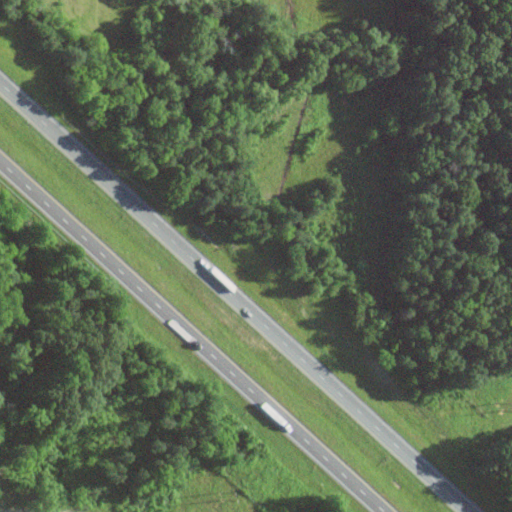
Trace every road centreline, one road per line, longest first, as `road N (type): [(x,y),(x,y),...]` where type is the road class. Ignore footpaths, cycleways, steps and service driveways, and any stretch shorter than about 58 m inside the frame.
road 1 (trunk): [(476,511),(0,73)]
road 2 (trunk): [(0,158),(380,511)]
